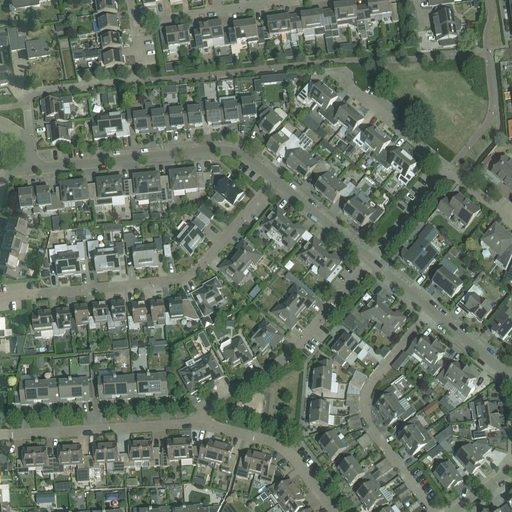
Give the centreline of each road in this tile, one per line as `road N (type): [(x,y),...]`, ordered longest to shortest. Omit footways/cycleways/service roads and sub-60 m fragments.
road 1 (residential): [(0,298),(178,283),(273,178)]
road 2 (residential): [(32,169),(220,150),(273,178)]
road 3 (residential): [(430,511),(366,426),(363,401),(372,376),(429,310)]
road 4 (residential): [(195,423),(216,397),(287,356),(368,260)]
road 5 (residential): [(0,435),(195,423)]
road 6 (residential): [(332,511),(290,454),(195,423)]
road 7 (residential): [(447,169),(337,74)]
road 8 (residential): [(272,6),(133,22)]
road 9 (residential): [(273,178),(368,260)]
road 10 (residential): [(368,260),(447,169)]
